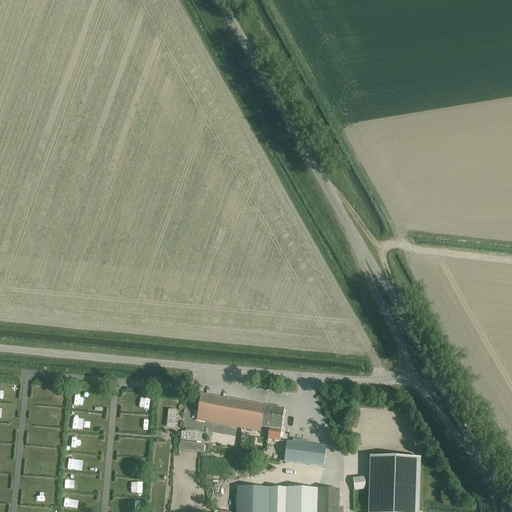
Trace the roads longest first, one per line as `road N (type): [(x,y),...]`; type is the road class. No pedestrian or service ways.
road 1 (unclassified): [(406,374),(384,383),(0,348)]
road 2 (unclassified): [(493,476),(355,238)]
road 3 (unclassified): [(355,238),(219,0)]
road 4 (track): [(511,260),(380,247),(323,182)]
road 5 (unclassified): [(406,374),(355,238)]
road 6 (unclassified): [(493,476),(406,374)]
